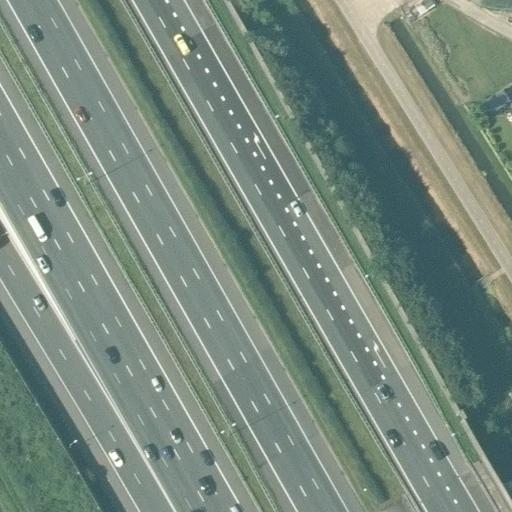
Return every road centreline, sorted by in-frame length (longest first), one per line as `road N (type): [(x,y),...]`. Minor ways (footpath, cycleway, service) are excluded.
road 1 (motorway): [(454,511),(156,0)]
road 2 (motorway): [(323,511),(35,0)]
road 3 (motorway): [(0,157),(196,510)]
road 4 (motorway): [(0,249),(196,510)]
